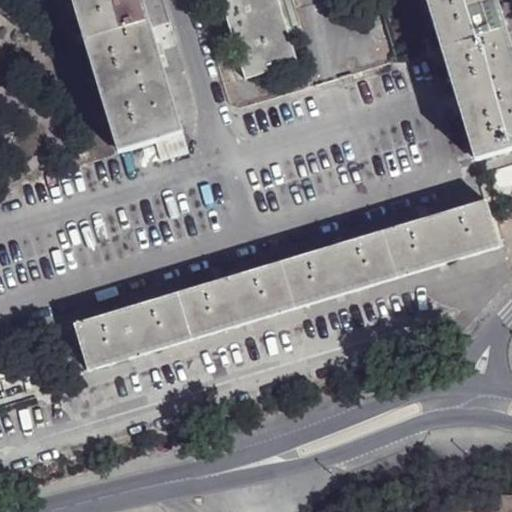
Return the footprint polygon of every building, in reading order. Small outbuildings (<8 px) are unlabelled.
[(143,0),(76,0),(123,153),(184,134),(143,0)] [(223,0),(247,79),(299,63),(279,0),(223,0)] [(511,49),(497,0),(429,0),(478,159),(511,149),(511,49)] [(384,232),(397,278),(500,248),(486,202),(384,232)] [(281,263),(295,309),(397,278),(384,232),(281,263)] [(178,293),(192,340),(295,309),(281,263),(178,293)] [(76,324),(89,370),(192,340),(178,293),(76,324)]
